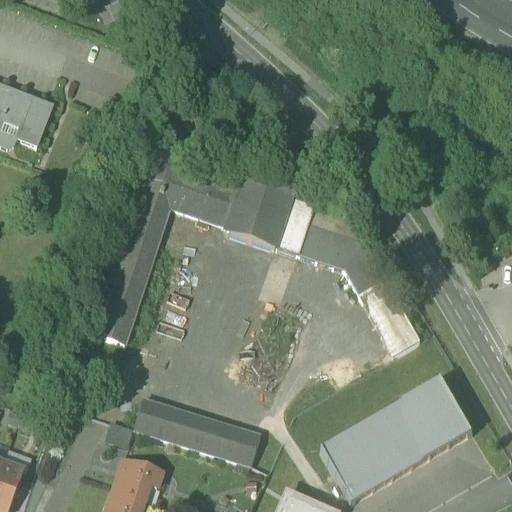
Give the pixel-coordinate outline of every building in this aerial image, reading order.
[(0,123),(18,130),(13,143),(18,145),(35,151),(51,111),(3,93),(0,91),(0,123)] [(18,130),(0,123),(0,152),(6,155),(18,145),(13,143),(18,130)] [(160,152),(154,169),(179,177),(185,160),(160,152)] [(167,212),(179,177),(154,169),(125,256),(150,264),(167,212)] [(167,212),(198,223),(210,187),(179,177),(167,212)] [(272,255),(273,254),(289,206),(292,196),(243,180),(238,196),(226,232),(223,239),(272,255)] [(198,223),(226,232),(238,196),(210,187),(198,223)] [(343,277),(357,302),(384,287),(364,252),(306,232),(312,214),(289,206),(273,254),(343,277)] [(128,333),(150,264),(125,256),(103,325),(128,333)] [(420,348),(384,287),(357,302),(393,363),(420,348)] [(121,349),(128,333),(103,325),(96,341),(121,349)] [(441,385),(318,456),(349,511),(473,440),(441,385)] [(132,436),(250,472),(259,442),(141,406),(132,436)] [(126,455),(132,436),(106,427),(100,447),(126,455)] [(8,454),(3,469),(23,477),(29,462),(8,454)] [(108,511),(139,511),(146,493),(154,495),(160,479),(123,467),(108,511)] [(9,511),(23,477),(3,469),(0,475),(0,511),(9,511)] [(277,511),(284,511),(287,506),(299,511),(315,511),(283,498),(277,511)]
